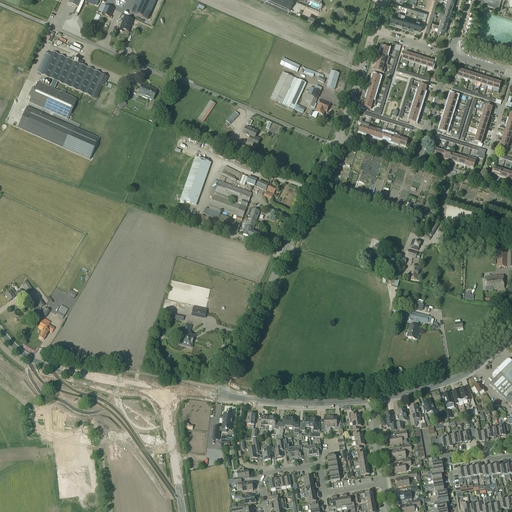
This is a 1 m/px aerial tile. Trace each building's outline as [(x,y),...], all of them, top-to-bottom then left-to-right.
[(137,0),(131,13),(147,20),(155,0),(137,0)] [(265,0),(266,0),(287,11),(292,0),(265,0)] [(435,0),(429,22),(431,23),(438,0),(435,0)] [(478,0),(478,2),(498,8),(500,0),(478,0)] [(446,1),(444,7),(451,9),(453,3),(446,1)] [(106,7),(102,15),(110,18),(113,10),(106,7)] [(444,7),(443,13),(449,15),(451,9),(444,7)] [(399,13),(398,18),(396,25),(401,27),(404,20),(405,15),(399,13)] [(443,13),(441,19),(448,21),(449,15),(443,13)] [(99,23),(102,17),(96,15),(94,20),(99,23)] [(391,16),(389,23),(396,25),(398,18),(391,16)] [(121,25),(119,31),(123,32),(123,30),(128,32),(132,20),(125,18),(122,25),(121,25)] [(441,19),(439,25),(446,27),(448,21),(441,19)] [(404,20),(401,27),(408,29),(410,22),(404,20)] [(410,22),(408,29),(414,31),(416,24),(410,22)] [(416,24),(414,31),(420,33),(422,26),(416,24)] [(433,25),(432,27),(438,29),(437,31),(444,34),(446,27),(439,25),(438,26),(433,25)] [(78,57),(80,51),(55,41),(53,46),(78,57)] [(382,47),(379,55),(386,57),(389,49),(382,47)] [(47,62),(41,75),(90,97),(96,84),(103,87),(107,78),(51,53),(51,52),(51,53),(47,51),(43,60),(47,62)] [(396,51),(389,75),(392,76),(399,52),(396,51)] [(404,53),(402,60),(408,62),(410,55),(404,53)] [(379,55),(377,63),(384,65),(386,57),(379,55)] [(410,55),(408,62),(414,64),(416,57),(410,55)] [(416,57),(414,64),(420,66),(422,59),(416,57)] [(283,58),(280,64),(297,73),(300,67),(283,58)] [(422,59),(420,66),(426,68),(428,61),(422,59)] [(428,61),(426,68),(432,70),(434,63),(428,61)] [(377,63),(375,71),(382,73),(384,65),(377,63)] [(305,69),(304,74),(313,77),(314,75),(315,73),(305,69)] [(398,73),(428,83),(429,80),(399,70),(398,73)] [(458,70),(456,77),(462,79),(465,72),(458,70)] [(331,71),(326,87),(335,89),(339,74),(331,71)] [(465,72),(462,79),(468,81),(471,74),(465,72)] [(299,81),(282,73),(270,99),(294,110),(293,109),(295,105),(296,105),(306,84),(299,81)] [(471,74),(468,81),(474,83),(477,76),(471,74)] [(373,76),(371,84),(378,86),(380,78),(373,76)] [(477,76),(474,83),(477,84),(480,85),(483,78),(477,76)] [(483,78),(480,85),(486,87),(489,80),(483,78)] [(388,80),(378,112),(381,113),(390,81),(388,80)] [(489,80),(486,87),(492,89),(495,82),(489,80)] [(38,82),(29,102),(67,120),(76,99),(38,82)] [(410,82),(398,119),(401,119),(401,118),(405,120),(406,117),(402,115),(412,83),(410,82)] [(492,89),(493,89),(499,91),(501,84),(495,82),(492,89)] [(371,84),(369,92),(375,94),(378,86),(371,84)] [(420,85),(418,91),(425,93),(427,87),(420,85)] [(142,86),(138,95),(152,101),(156,92),(142,86)] [(453,87),(452,90),(500,105),(501,101),(496,100),(495,101),(477,95),(478,92),(475,91),(472,90),(471,93),(453,87)] [(317,99),(320,92),(315,90),(314,90),(310,88),(307,95),(317,99)] [(418,91),(416,97),(423,99),(425,93),(418,91)] [(369,92),(366,100),(373,102),(375,94),(369,92)] [(451,95),(449,101),(456,103),(458,97),(451,95)] [(311,97),(308,106),(311,107),(311,108),(315,110),(317,104),(315,104),(317,100),(311,97)] [(416,97),(414,103),(421,105),(423,99),(416,97)] [(453,134),(452,138),(458,140),(471,99),(466,97),(464,104),(466,104),(456,135),(453,134)] [(319,104),(316,112),(323,115),(325,112),(326,112),(329,105),(318,100),(317,103),(319,104)] [(366,100),(364,108),(371,110),(373,102),(366,100)] [(210,101),(198,120),(203,123),(215,104),(210,101)] [(449,101),(447,107),(454,109),(455,106),(457,106),(458,104),(456,103),(449,101)] [(472,102),(460,141),(463,142),(472,114),(473,110),(475,103),(472,102)] [(414,103),(412,109),(419,112),(421,105),(414,103)] [(295,105),(293,109),(294,110),(303,113),(304,109),(296,105),(295,105)] [(485,106),(484,112),(490,114),(492,108),(485,106)] [(99,139),(26,107),(17,128),(89,160),(99,139)] [(447,107),(445,113),(452,115),(455,116),(457,110),(454,109),(447,107)] [(412,109),(410,115),(417,118),(419,112),(412,109)] [(234,112),(228,119),(231,122),(238,115),(234,112)] [(484,112),(482,118),(489,120),(490,114),(484,112)] [(364,113),(364,116),(380,121),(379,125),(381,126),(383,124),(384,122),(411,131),(412,128),(364,113)] [(445,113),(443,119),(450,121),(452,115),(445,113)] [(410,115),(408,124),(414,126),(415,124),(417,118),(410,115)] [(482,118),(480,124),(487,126),(489,120),(482,118)] [(443,119),(441,125),(451,128),(452,126),(449,125),(450,121),(443,119)] [(361,126),(358,133),(366,135),(368,128),(369,125),(366,124),(365,127),(361,126)] [(480,124),(478,130),(485,133),(487,126),(480,124)] [(441,125),(439,131),(446,133),(449,134),(451,128),(441,125)] [(246,127),(243,134),(246,136),(250,138),(248,143),(257,147),(260,140),(255,138),(257,133),(254,131),(249,129),(246,127)] [(368,128),(366,135),(374,138),(376,131),(368,128)] [(478,130),(476,136),(483,139),(485,133),(478,130)] [(376,131),(374,138),(382,140),(384,133),(376,131)] [(505,132),(503,138),(510,140),(511,134),(505,132)] [(384,133),(382,140),(390,143),(392,136),(384,133)] [(392,136),(390,143),(398,145),(400,138),(392,136)] [(470,139),(469,144),(477,146),(478,144),(481,145),(483,139),(476,136),(475,141),(470,139)] [(439,140),(445,142),(450,143),(450,145),(455,146),(455,145),(471,150),(471,147),(440,137),(439,140)] [(400,138),(398,145),(406,148),(408,141),(400,138)] [(503,138),(501,144),(508,146),(510,140),(503,138)] [(236,142),(232,148),(246,156),(249,150),(236,142)] [(501,144),(499,150),(506,153),(508,146),(501,144)] [(216,147),(213,153),(224,159),(227,152),(216,147)] [(471,147),(471,150),(479,152),(478,153),(485,155),(486,151),(471,147)] [(436,150),(434,157),(442,159),(444,152),(436,150)] [(444,152),(442,159),(449,162),(452,155),(444,152)] [(511,159),(492,153),(491,157),(496,159),(497,158),(511,162),(511,159)] [(452,155),(449,162),(457,164),(460,157),(452,155)] [(234,157),(232,162),(250,171),(252,166),(234,157)] [(460,157),(457,164),(465,167),(468,160),(460,157)] [(195,158),(180,201),(196,207),(212,164),(195,158)] [(468,160),(465,167),(473,169),(475,162),(468,160)] [(225,167),(221,175),(236,182),(240,174),(225,167)] [(493,168),(491,175),(499,177),(501,170),(493,168)] [(502,168),(501,170),(499,177),(507,180),(509,173),(506,172),(507,170),(502,168)] [(248,178),(246,183),(254,186),(257,180),(248,177),(248,178)] [(259,180),(256,186),(266,191),(267,187),(268,185),(259,180)] [(215,193),(214,195),(231,202),(232,199),(241,203),(244,204),(247,205),(251,193),(219,182),(215,193)] [(268,187),(266,191),(273,195),(275,191),(276,189),(269,185),(268,187)] [(266,191),(264,196),(271,200),(273,195),(266,191)] [(208,211),(220,215),(221,211),(238,217),(242,219),(246,207),(243,206),(241,205),(231,202),(214,195),(210,207),(208,211)] [(201,216),(200,220),(204,222),(237,234),(241,222),(237,221),(220,215),(208,211),(205,209),(203,213),(207,214),(206,218),(201,216)] [(244,231),(243,235),(250,238),(257,241),(259,233),(253,231),(254,230),(253,229),(254,226),(255,223),(258,215),(259,212),(252,209),(250,209),(248,216),(249,217),(246,227),(245,229),(244,231)] [(412,241),(409,249),(417,251),(420,243),(412,241)] [(376,245),(374,250),(382,253),(384,248),(376,245)] [(408,251),(407,256),(415,259),(417,254),(408,251)] [(511,252),(497,253),(497,268),(511,267),(511,252)] [(410,267),(408,279),(417,281),(420,268),(410,267)] [(503,276),(485,278),(486,291),(493,290),(504,289),(503,276)] [(26,281),(21,285),(27,292),(31,289),(26,281)] [(207,293),(207,287),(190,286),(190,300),(192,300),(193,293),(195,293),(194,296),(197,296),(197,300),(201,300),(201,296),(205,296),(205,293),(207,293)] [(12,291),(5,296),(9,302),(14,298),(16,296),(18,299),(23,295),(20,290),(15,294),(12,291)] [(68,294),(67,295),(74,299),(75,298),(77,294),(70,290),(68,294)] [(31,297),(26,300),(35,312),(39,317),(41,313),(40,312),(41,311),(31,297)] [(60,308),(56,315),(62,319),(68,309),(66,307),(61,305),(60,308)] [(194,308),(192,315),(204,317),(205,311),(194,308)] [(398,309),(397,316),(413,321),(412,325),(410,325),(407,338),(416,340),(416,339),(415,339),(417,333),(418,334),(419,327),(417,327),(418,322),(427,324),(428,317),(398,309)] [(43,329),(38,338),(43,341),(49,332),(52,333),(54,329),(48,325),(50,323),(43,319),(39,326),(43,329)] [(181,341),(180,344),(185,346),(191,348),(193,342),(191,342),(192,339),(193,339),(193,337),(188,336),(191,327),(185,325),(183,331),(184,332),(182,337),(184,337),(183,340),(181,341)] [(507,360),(497,370),(511,385),(511,362),(509,360),(507,360)] [(495,379),(489,385),(498,394),(496,396),(501,401),(503,399),(511,407),(511,385),(497,370),(492,374),(492,377),(495,379)] [(474,387),(472,389),(474,392),(476,391),(478,394),(484,390),(479,383),(474,386),(474,387)] [(455,398),(454,398),(455,405),(458,404),(458,403),(467,401),(470,401),(467,391),(464,392),(464,389),(454,391),(455,394),(454,395),(455,398)] [(64,406),(49,407),(50,428),(71,427),(70,399),(72,399),(72,391),(59,392),(60,401),(63,401),(64,406)] [(447,399),(444,399),(447,409),(454,407),(450,393),(445,394),(447,399)] [(429,401),(423,403),(427,414),(430,413),(431,415),(433,421),(439,418),(438,415),(436,415),(432,405),(431,405),(429,401)] [(412,416),(409,417),(411,427),(416,425),(415,420),(420,419),(419,414),(418,414),(416,406),(410,408),(412,416)] [(29,434),(45,433),(42,408),(27,409),(29,434)] [(400,423),(396,423),(398,431),(403,430),(402,425),(403,425),(402,422),(407,421),(405,410),(398,411),(399,417),(399,418),(400,423)] [(385,414),(384,415),(385,418),(385,417),(387,426),(390,425),(391,432),(398,431),(396,423),(394,424),(392,412),(385,414)] [(356,413),(348,414),(350,423),(352,423),(361,421),(360,416),(357,416),(356,413)] [(247,414),(246,425),(254,425),(255,415),(247,414)] [(214,425),(212,440),(219,440),(220,429),(227,430),(231,430),(232,424),(233,416),(228,415),(227,419),(224,419),(223,422),(222,426),(214,425)] [(258,420),(258,429),(263,429),(264,426),(268,427),(269,416),(262,416),(261,421),(258,420)] [(269,416),(268,427),(272,427),(272,430),(278,430),(278,422),(275,422),(276,417),(269,416)] [(279,421),(278,436),(282,436),(283,430),(285,430),(285,428),(288,428),(289,418),(283,418),(283,421),(279,421)] [(289,418),(288,428),(292,428),(292,430),(294,430),(294,436),(301,436),(302,435),(298,435),(299,422),(295,422),(295,418),(289,418)] [(300,423),(300,431),(305,431),(305,428),(310,428),(310,418),(302,418),(302,423),(300,423)] [(310,418),(310,428),(312,428),(314,429),(314,431),(319,431),(320,423),(316,423),(317,418),(310,418)] [(324,425),(321,425),(321,432),(324,432),(324,428),(331,428),(330,418),(324,418),(324,425)] [(336,418),(330,418),(331,428),(334,428),(335,431),(342,431),(341,425),(340,425),(337,425),(336,418)] [(353,428),(351,429),(351,432),(359,430),(358,427),(362,427),(361,421),(352,423),(353,428)] [(503,424),(497,425),(499,438),(506,437),(505,432),(508,431),(507,426),(504,427),(503,424)] [(488,426),(485,426),(485,428),(486,428),(488,440),(494,439),(492,429),(489,430),(488,426)] [(466,433),(463,434),(464,444),(470,443),(469,437),(471,437),(470,429),(465,429),(466,433)] [(477,430),(474,430),(476,444),(482,443),(481,433),(477,434),(477,430)] [(458,431),(456,431),(458,445),(464,444),(463,434),(459,435),(458,431)] [(359,432),(353,433),(355,442),(364,440),(363,435),(360,435),(359,432)] [(400,436),(389,438),(390,446),(402,444),(402,440),(407,439),(406,432),(399,433),(400,436)] [(77,434),(72,435),(76,454),(81,453),(77,434)] [(64,435),(51,436),(51,444),(64,444),(64,435)] [(447,435),(444,435),(447,448),(453,447),(453,446),(452,446),(451,438),(448,439),(447,435)] [(297,448),(293,449),(295,459),(297,459),(298,459),(301,459),(300,453),(303,453),(300,437),(296,437),(297,444),(296,444),(297,448)] [(303,437),(301,437),(303,454),(306,453),(307,458),(310,457),(313,456),(311,446),(308,447),(307,443),(304,443),(303,437)] [(255,448),(247,449),(249,460),(250,460),(250,461),(251,461),(253,461),(253,460),(253,459),(257,459),(257,456),(260,456),(257,438),(254,439),(255,448)] [(282,457),(281,451),(284,451),(284,446),(282,439),(277,440),(278,449),(274,449),(276,458),(282,457)] [(315,446),(311,446),(313,456),(316,456),(319,456),(318,451),(321,451),(319,440),(314,441),(315,446)] [(364,440),(355,442),(356,450),(361,449),(361,446),(365,446),(364,440)] [(289,445),(284,446),(284,451),(285,456),(288,455),(289,461),(293,460),(292,459),(295,459),(293,449),(290,450),(289,445)] [(262,451),(263,461),(264,461),(264,462),(267,461),(267,460),(270,459),(269,455),(272,455),(271,446),(263,448),(262,449),(262,451)] [(402,450),(391,452),(393,460),(405,458),(404,452),(411,451),(410,446),(401,447),(402,450)] [(363,451),(354,453),(354,456),(357,455),(358,461),(367,459),(366,454),(363,454),(363,451)] [(335,456),(327,457),(327,462),(336,461),(338,460),(337,454),(335,455),(335,456)] [(394,467),(393,467),(393,471),(394,471),(395,474),(406,472),(405,467),(411,466),(410,460),(402,461),(403,464),(394,466),(394,467)] [(94,486),(92,465),(81,466),(84,488),(94,486)] [(71,466),(64,467),(67,481),(74,479),(71,466)] [(481,466),(475,467),(477,477),(480,476),(480,480),(481,480),(481,482),(483,481),(483,480),(481,468),(481,466)] [(499,467),(500,475),(500,477),(504,476),(505,482),(506,483),(508,483),(505,466),(499,467)] [(434,472),(430,473),(430,476),(441,474),(444,474),(443,467),(433,469),(434,472)] [(469,468),(463,469),(465,479),(468,478),(469,482),(471,482),(469,468)] [(369,470),(360,471),(361,477),(364,476),(365,478),(369,477),(368,475),(370,475),(369,470)] [(238,479),(233,480),(234,485),(238,484),(241,483),(241,480),(249,479),(248,472),(244,472),(244,471),(237,473),(238,479)] [(286,474),(283,474),(286,488),(291,487),(290,481),(293,480),(292,475),(289,476),(289,478),(286,479),(286,474)] [(311,477),(303,478),(304,483),(313,482),(312,479),(317,478),(316,475),(311,476),(311,477)] [(408,478),(396,480),(397,488),(409,486),(408,478)] [(433,485),(429,485),(430,488),(443,486),(442,480),(433,481),(433,485)] [(244,483),(241,483),(238,484),(239,490),(242,489),(243,493),(253,491),(252,484),(244,485),(244,483)] [(368,493),(364,494),(365,499),(374,498),(372,490),(368,491),(368,493)] [(410,491),(398,493),(399,501),(411,499),(410,491)] [(444,492),(437,493),(435,493),(435,497),(434,497),(430,499),(430,500),(438,499),(448,497),(447,491),(444,491),(444,492)] [(254,496),(244,497),(245,504),(252,503),(252,504),(256,503),(255,499),(254,500),(254,496)] [(330,506),(327,506),(328,511),(333,511),(333,510),(336,510),(335,501),(335,500),(334,497),(332,497),(333,500),(332,500),(332,501),(330,502),(330,506)] [(498,497),(499,500),(500,510),(501,510),(506,509),(505,500),(502,500),(501,497),(498,497)] [(350,498),(345,499),(346,508),(350,507),(350,510),(354,510),(354,507),(353,502),(351,502),(350,498)] [(412,505),(400,507),(401,511),(414,511),(414,508),(420,507),(419,501),(412,502),(412,505)] [(466,506),(465,503),(463,503),(462,502),(459,503),(460,508),(463,508),(463,511),(470,511),(469,506),(466,506)] [(437,508),(430,510),(430,511),(431,511),(433,511),(447,509),(446,504),(446,503),(439,505),(436,505),(437,508)]
